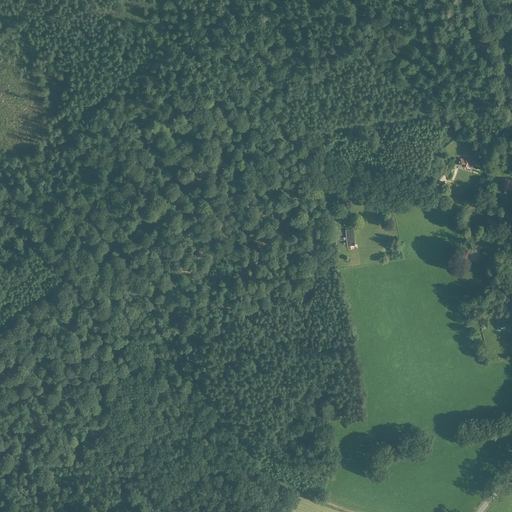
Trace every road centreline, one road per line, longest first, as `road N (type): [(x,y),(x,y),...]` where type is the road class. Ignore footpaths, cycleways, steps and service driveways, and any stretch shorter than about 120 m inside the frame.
road 1 (track): [(352,511),(258,470),(182,372),(0,177)]
road 2 (unknown): [(511,224),(460,201),(340,205),(329,224)]
